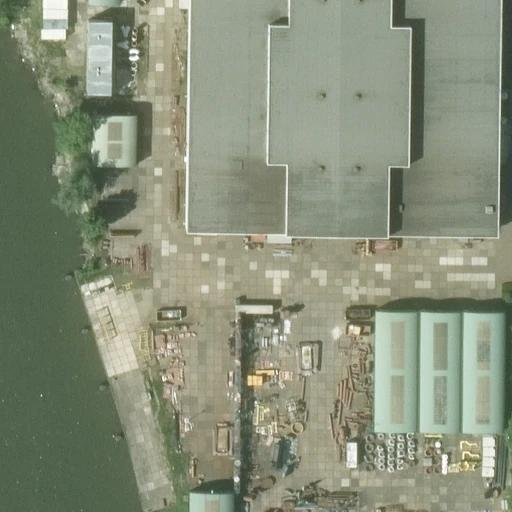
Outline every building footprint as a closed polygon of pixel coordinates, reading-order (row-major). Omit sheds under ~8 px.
[(188,0),(185,226),(495,231),(496,163),(503,164),(509,146),(510,0),(188,0)] [(135,70),(136,22),(88,21),(86,93),(110,94),(111,70),(135,70)] [(92,116),(90,165),(92,165),(135,166),(136,115),(92,113),(92,116)] [(504,312),(375,310),(374,430),(503,432),(504,312)] [(189,490),(189,511),(233,511),(233,490),(189,490)]
